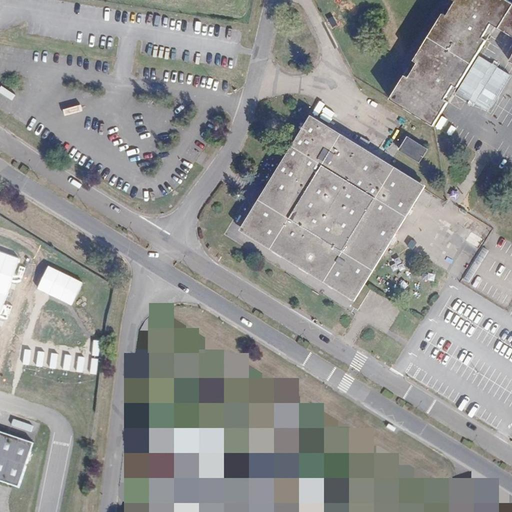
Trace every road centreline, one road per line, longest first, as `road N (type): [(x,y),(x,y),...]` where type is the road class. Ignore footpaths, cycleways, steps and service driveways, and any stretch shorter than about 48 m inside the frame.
road 1 (unclassified): [(162,269),(511,487)]
road 2 (unclassified): [(511,459),(163,241)]
road 3 (residential): [(163,241),(235,131),(271,0)]
road 4 (unclassified): [(104,511),(128,325),(162,269)]
road 5 (unclassified): [(163,241),(0,138)]
road 6 (unclassified): [(0,171),(162,269)]
